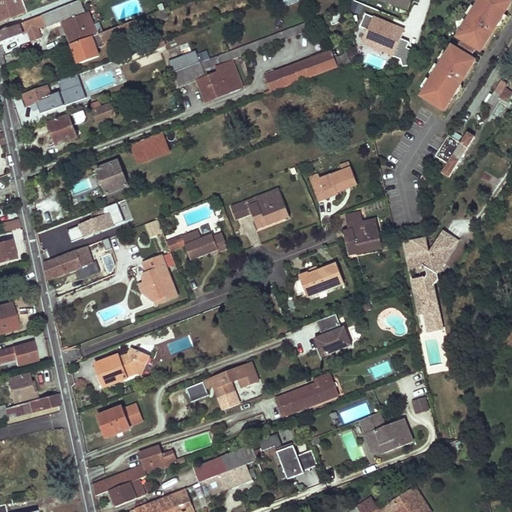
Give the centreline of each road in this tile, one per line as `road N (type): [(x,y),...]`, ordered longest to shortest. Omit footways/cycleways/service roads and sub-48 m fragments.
road 1 (residential): [(0,95),(91,511)]
road 2 (unknown): [(323,242),(275,260),(198,307),(59,361)]
